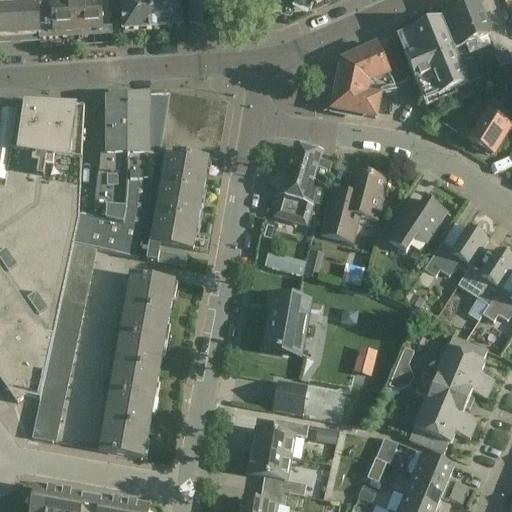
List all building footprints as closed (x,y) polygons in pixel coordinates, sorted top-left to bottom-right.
[(0,0),(0,39),(39,37),(39,36),(40,36),(39,0),(0,0)] [(95,0),(39,0),(40,36),(102,33),(100,1),(95,1),(95,0)] [(152,29),(149,0),(120,0),(123,31),(152,29)] [(149,0),(152,29),(182,27),(180,0),(149,0)] [(188,0),(190,25),(203,32),(211,26),(216,29),(226,22),(224,4),(220,2),(220,0),(188,0)] [(294,0),(294,2),(310,10),(313,5),(316,6),(329,0),(294,0)] [(477,5),(464,10),(449,15),(462,49),(466,47),(490,38),(487,32),(490,31),(486,21),(484,22),(477,5)] [(454,52),(442,22),(397,38),(400,44),(426,109),(457,97),(455,92),(468,88),(467,86),(459,66),(454,52)] [(342,63),(381,93),(386,100),(402,93),(399,85),(408,81),(391,42),(377,48),(376,48),(342,63)] [(495,57),(499,68),(511,65),(507,53),(495,57)] [(381,93),(342,63),(333,111),(375,120),(381,93)] [(421,106),(417,94),(410,97),(414,108),(421,106)] [(110,223),(79,217),(78,241),(77,246),(139,262),(143,242),(151,220),(165,132),(170,99),(170,98),(150,100),(150,95),(131,96),(131,101),(128,101),(128,183),(127,219),(126,226),(110,223)] [(170,99),(165,132),(164,136),(169,137),(165,159),(171,159),(208,166),(220,168),(230,109),(170,99)] [(128,183),(128,101),(107,102),(107,158),(102,158),(96,211),(110,213),(110,223),(126,226),(127,219),(128,183)] [(511,116),(493,105),(469,143),(492,157),(511,124),(511,116)] [(0,380),(17,404),(18,405),(24,400),(40,403),(42,395),(45,383),(47,372),(49,360),(52,349),(54,338),(57,326),(59,315),(62,303),(64,292),(67,281),(69,269),(71,258),(74,247),(78,229),(78,217),(84,113),(84,111),(83,111),(83,110),(79,109),(79,111),(62,110),(62,109),(60,108),(60,110),(40,109),(40,107),(38,107),(38,109),(20,108),(21,106),(18,106),(17,106),(17,107),(16,107),(15,125),(0,123),(0,380)] [(282,197),(276,222),(305,230),(305,229),(314,232),(330,168),(318,165),(320,156),(296,149),(282,197)] [(171,159),(168,174),(206,180),(208,166),(171,159)] [(331,200),(322,236),(353,244),(360,216),(377,221),(388,181),(353,172),(344,204),(331,200)] [(168,174),(166,188),(203,195),(206,180),(168,174)] [(166,188),(163,203),(201,209),(203,195),(166,188)] [(398,226),(386,244),(407,258),(419,240),(427,245),(447,214),(425,200),(419,211),(408,204),(395,224),(398,226)] [(163,203),(161,217),(198,224),(201,209),(163,203)] [(161,217),(158,231),(196,238),(198,224),(161,217)] [(466,275),(472,267),(488,241),(468,228),(453,251),(442,244),(424,272),(435,279),(440,273),(449,279),(458,269),(466,275)] [(196,238),(158,231),(156,246),(193,253),(196,238)] [(97,252),(77,247),(74,259),(95,263),(97,252)] [(472,267),(466,275),(458,288),(478,301),(487,292),(495,297),(501,289),(511,271),(511,259),(497,250),(482,273),(472,267)] [(148,251),(146,264),(185,271),(186,260),(148,251)] [(302,279),(306,263),(269,255),(265,270),(302,279)] [(308,255),(306,263),(302,279),(317,282),(323,259),(308,255)] [(74,259),(71,270),(92,274),(95,263),(74,259)] [(92,274),(71,270),(69,281),(90,286),(92,274)] [(127,292),(173,300),(175,285),(130,277),(127,292)] [(69,281),(66,293),(88,297),(90,286),(69,281)] [(344,297),(362,303),(367,289),(349,283),(344,297)] [(501,289),(495,297),(483,317),(494,324),(498,317),(507,323),(511,318),(511,293),(511,295),(501,289)] [(127,292),(125,306),(170,314),(173,300),(127,292)] [(88,297),(66,293),(63,304),(85,309),(88,297)] [(269,297),(259,352),(300,359),(310,304),(269,297)] [(63,304),(59,315),(83,320),(85,309),(63,304)] [(170,314),(125,306),(122,321),(168,329),(170,314)] [(83,320),(59,315),(57,326),(80,331),(83,320)] [(478,317),(469,333),(481,340),(490,324),(478,317)] [(122,321),(119,336),(165,344),(168,329),(122,321)] [(57,326),(54,338),(78,343),(80,331),(57,326)] [(119,336),(117,350),(162,358),(165,344),(119,336)] [(78,343),(54,338),(52,349),(75,354),(78,343)] [(494,384),(480,378),(485,366),(483,366),(487,355),(452,340),(439,372),(441,373),(437,382),(424,377),(420,387),(468,407),(472,409),(474,403),(470,401),(472,396),(487,402),(494,384)] [(75,354),(52,349),(49,360),(73,366),(75,354)] [(117,350),(114,365),(160,373),(162,358),(117,350)] [(377,357),(360,352),(354,376),(371,381),(377,357)] [(395,379),(412,386),(414,381),(409,368),(415,356),(406,352),(395,379)] [(49,360),(47,372),(70,377),(73,366),(49,360)] [(160,373),(114,365),(112,379),(157,388),(160,373)] [(70,377),(47,372),(45,383),(68,388),(70,377)] [(157,388),(112,379),(109,394),(155,402),(157,388)] [(412,386),(395,379),(390,390),(399,394),(410,390),(412,386)] [(68,388),(45,383),(42,395),(66,400),(68,388)] [(277,385),(272,414),(302,420),(308,389),(277,385)] [(426,405),(427,406),(424,411),(423,411),(409,443),(444,458),(449,446),(451,447),(455,436),(470,442),(478,424),(463,418),(464,415),(465,413),(469,414),(472,409),(468,407),(420,387),(416,396),(417,397),(427,401),(426,405)] [(155,402),(109,394),(106,409),(152,417),(155,402)] [(66,400),(42,395),(40,403),(39,406),(63,411),(66,400)] [(63,411),(39,406),(37,417),(61,422),(63,411)] [(152,417),(106,409),(104,423),(149,431),(152,417)] [(61,422),(37,417),(35,429),(58,434),(61,422)] [(256,430),(252,453),(292,460),(296,437),(307,439),(309,426),(275,420),(273,433),(256,430)] [(104,423),(101,438),(147,446),(149,431),(104,423)] [(58,434),(35,429),(32,441),(56,445),(58,434)] [(315,443),(334,446),(336,434),(317,431),(315,443)] [(147,446),(101,438),(99,453),(144,461),(147,446)] [(390,467),(398,447),(384,442),(376,462),(386,466),(390,467)] [(292,460),(252,453),(248,476),(265,479),(263,491),(288,495),(305,498),(307,486),(288,482),(292,460)] [(414,476),(465,497),(469,489),(449,481),(455,469),(422,455),(414,476)] [(414,476),(405,495),(438,509),(440,504),(449,508),(452,501),(462,505),(465,497),(414,476)] [(377,494),(364,489),(359,501),(372,507),(377,494)] [(149,511),(150,510),(102,501),(101,504),(83,501),(84,498),(36,490),(34,500),(38,501),(36,511),(32,511),(31,511),(149,511)] [(244,500),(241,511),(277,511),(279,506),(285,507),(288,495),(263,491),(261,503),(244,500)] [(436,511),(438,509),(405,495),(398,511),(436,511)]
